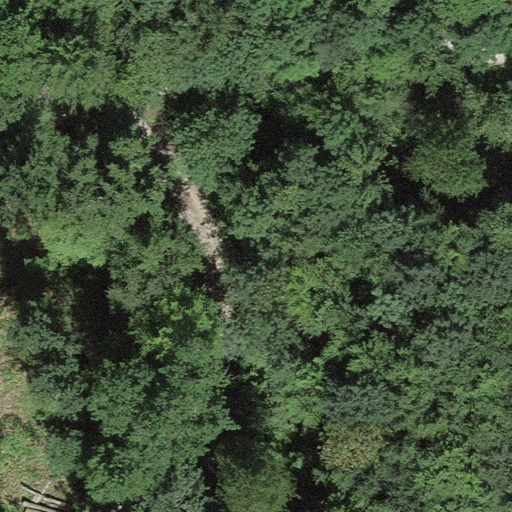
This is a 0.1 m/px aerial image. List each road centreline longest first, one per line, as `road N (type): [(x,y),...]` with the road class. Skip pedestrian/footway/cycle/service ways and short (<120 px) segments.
road 1 (track): [(0,116),(162,79),(511,42)]
road 2 (track): [(105,90),(184,198),(212,251),(224,328),(124,511)]
